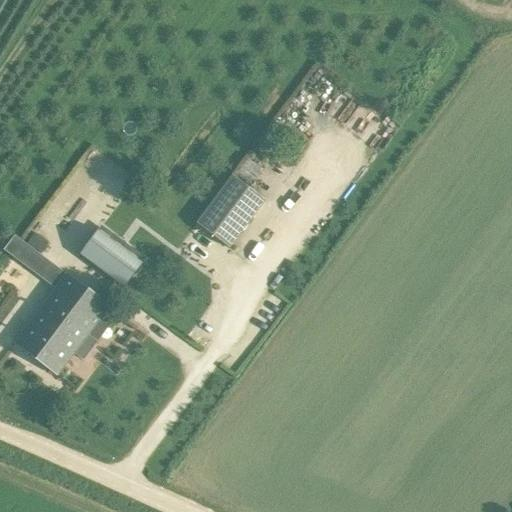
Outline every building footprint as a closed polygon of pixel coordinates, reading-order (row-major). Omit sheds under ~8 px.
[(248,184),(261,169),(248,159),(235,174),(248,184)] [(228,248),(264,201),(233,177),(196,225),(228,248)] [(127,245),(119,240),(116,244),(99,231),(80,256),(122,287),(141,263),(123,250),(127,245)] [(66,275),(14,343),(32,357),(44,341),(47,343),(50,339),(47,337),(61,317),(57,315),(79,285),(66,275)] [(44,341),(32,357),(57,375),(72,354),(73,353),(83,361),(96,342),(86,335),(108,306),(79,285),(57,315),(61,317),(47,337),(50,339),(47,343),(44,341)]
